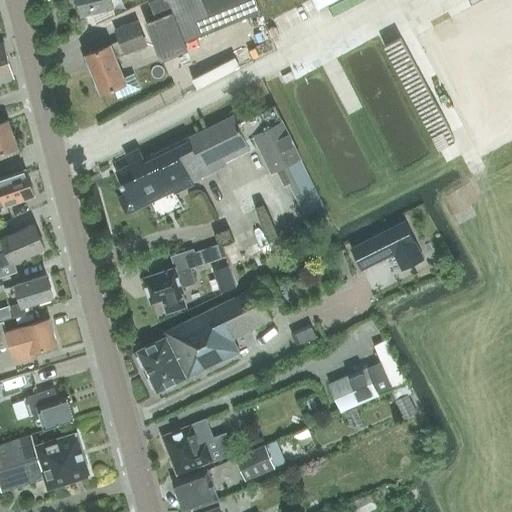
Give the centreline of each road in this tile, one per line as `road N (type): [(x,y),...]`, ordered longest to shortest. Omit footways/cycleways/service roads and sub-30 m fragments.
road 1 (tertiary): [(153,511),(17,0)]
road 2 (unknown): [(130,424),(379,278)]
